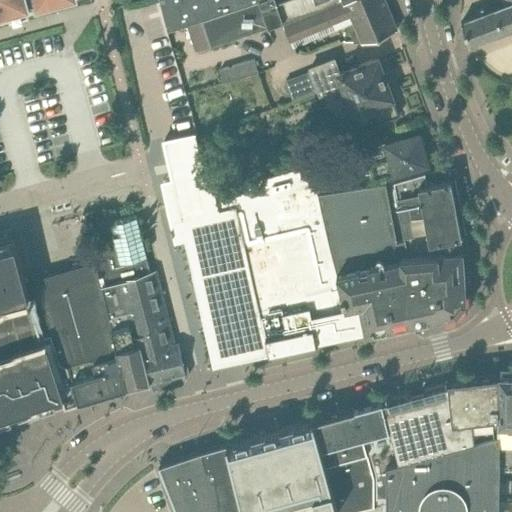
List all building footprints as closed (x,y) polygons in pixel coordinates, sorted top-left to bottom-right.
[(0,0),(0,16),(60,0),(0,0)] [(159,0),(168,30),(189,25),(256,0),(260,0),(262,5),(275,0),(159,0)] [(209,38),(211,45),(269,25),(262,5),(260,0),(256,0),(203,20),(209,38)] [(275,0),(262,5),(269,25),(283,20),(326,7),(325,5),(339,0),(275,0)] [(398,28),(385,0),(339,0),(325,5),(326,7),(283,20),(291,39),(338,21),(340,27),(347,24),(354,41),(362,42),(379,36),(398,28)] [(478,14),(461,21),(472,48),(511,32),(511,0),(506,0),(507,3),(491,10),(489,4),(476,9),(478,14)] [(320,92),(342,84),(354,116),(376,108),(381,121),(400,114),(378,56),(339,71),(334,57),(310,66),(320,92)] [(221,68),(224,80),(258,71),(255,59),(221,68)] [(196,132),(164,139),(173,177),(186,238),(199,294),(215,364),(308,344),(309,343),(339,337),(352,334),(365,331),(358,302),(345,305),(317,192),(313,175),(310,164),(213,190),(196,132)] [(385,140),(386,142),(362,148),(372,179),(386,175),(408,168),(428,163),(423,147),(425,145),(423,137),(420,136),(419,133),(409,136),(403,138),(402,135),(385,140)] [(457,207),(449,167),(429,171),(394,179),(400,217),(457,207)] [(334,175),(327,170),(313,175),(317,192),(337,189),(334,175)] [(337,189),(317,192),(345,305),(358,302),(365,331),(457,312),(466,300),(463,248),(407,253),(405,238),(401,224),(393,225),(384,181),(363,185),(363,186),(337,189)] [(401,224),(405,238),(407,253),(463,248),(462,235),(457,207),(400,217),(401,224)] [(108,255),(95,259),(128,386),(181,374),(185,368),(178,342),(173,344),(155,270),(151,271),(136,210),(107,219),(120,263),(111,266),(108,255)] [(61,360),(52,331),(40,334),(13,234),(12,234),(0,237),(0,425),(63,405),(67,404),(58,376),(70,372),(68,364),(61,360)] [(44,307),(52,331),(61,360),(68,364),(70,372),(78,399),(75,400),(75,401),(128,386),(95,259),(95,257),(33,277),(43,307),(44,307)] [(511,373),(500,374),(499,465),(511,465),(511,373)] [(452,418),(499,412),(500,374),(448,380),(448,382),(452,418)] [(499,465),(499,412),(452,418),(448,382),(446,382),(441,383),(418,390),(388,398),(382,400),(399,462),(385,463),(386,501),(386,511),(498,511),(499,511),(499,500),(499,465)] [(382,400),(314,418),(326,461),(338,504),(339,511),(357,510),(386,501),(385,463),(399,462),(382,400)] [(314,418),(225,442),(243,511),(336,511),(339,511),(338,504),(326,461),(314,418)] [(204,449),(207,459),(220,511),(243,511),(225,442),(204,449)] [(220,511),(207,459),(204,449),(159,464),(177,511),(220,511)] [(511,511),(511,500),(499,500),(499,511),(511,511)]
